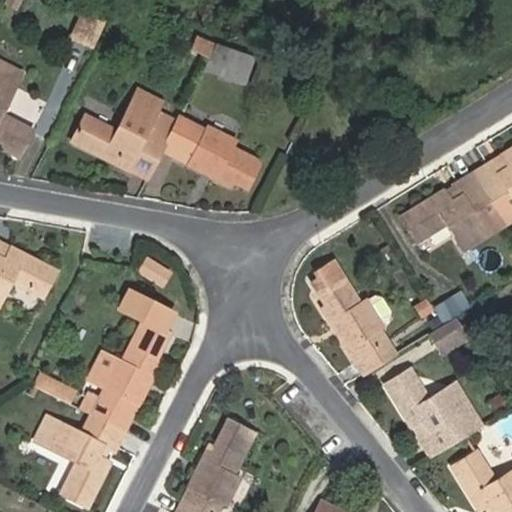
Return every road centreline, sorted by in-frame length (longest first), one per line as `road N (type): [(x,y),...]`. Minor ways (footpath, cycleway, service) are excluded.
road 1 (residential): [(511,97),(302,231),(247,276)]
road 2 (residential): [(428,511),(284,337),(247,276)]
road 3 (residential): [(247,276),(177,231),(0,193)]
road 4 (residential): [(247,276),(132,511)]
